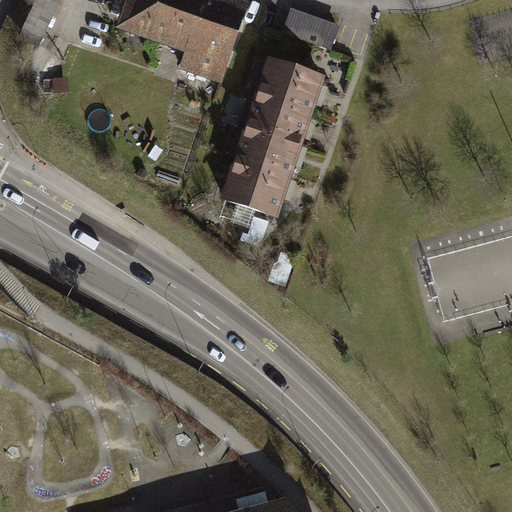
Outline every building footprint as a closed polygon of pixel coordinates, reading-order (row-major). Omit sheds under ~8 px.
[(60,4),(52,0),(39,0),(24,31),(42,39),(60,4)] [(216,95),(245,10),(215,0),(127,0),(115,37),(183,60),(175,81),(216,95)] [(291,16),(282,43),(330,58),(339,32),(291,16)] [(268,66),(255,102),(313,122),(322,97),(325,86),(268,66)] [(255,102),(243,139),(300,158),(309,133),(313,122),(255,102)] [(243,139),(230,175),(288,195),(299,163),(300,158),(243,139)] [(230,175),(217,211),(275,231),(286,199),(288,195),(230,175)]
